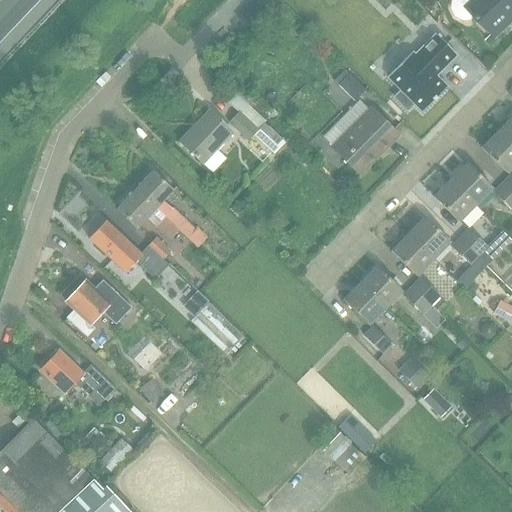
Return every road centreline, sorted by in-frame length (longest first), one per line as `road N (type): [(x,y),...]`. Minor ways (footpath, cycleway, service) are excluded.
road 1 (residential): [(0,323),(64,136),(160,29)]
road 2 (residential): [(309,275),(511,72)]
